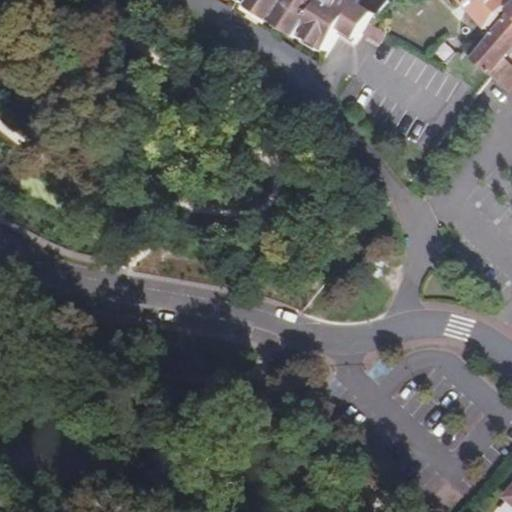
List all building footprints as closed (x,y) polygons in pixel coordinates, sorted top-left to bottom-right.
[(357,33),(365,25),(372,16),(347,0),(242,0),(243,1),(249,4),(247,9),(295,40),(299,35),(304,39),(318,49),(324,52),(334,35),(338,30),(352,39),(357,33)] [(453,0),(484,27),(508,0),(453,0)] [(469,57),(480,66),(511,95),(511,72),(503,65),(511,52),(511,5),(508,9),(469,57)] [(384,33),(365,25),(357,33),(376,41),(384,33)] [(348,45),(352,39),(338,30),(334,35),(348,45)] [(439,52),(451,61),(462,45),(450,36),(439,52)] [(314,53),(318,49),(304,39),(301,43),(314,53)]
